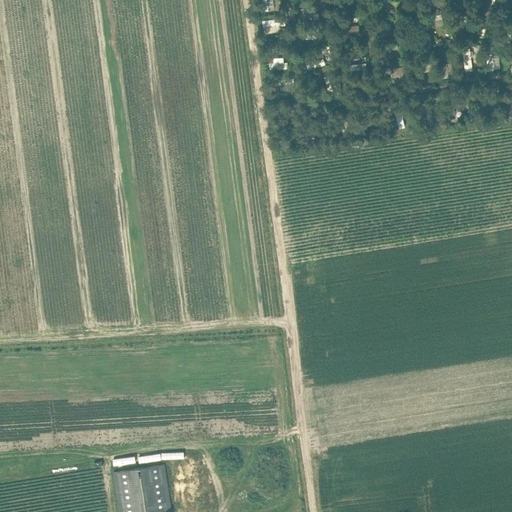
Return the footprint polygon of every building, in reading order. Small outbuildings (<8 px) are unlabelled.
[(273,0),(262,0),(262,9),(273,10),(273,0)] [(301,19),(319,18),(318,7),(300,8),(301,19)] [(262,26),(284,25),(284,18),(262,19),(262,26)] [(346,34),(359,32),(358,26),(345,28),(346,34)] [(469,47),(462,49),(465,70),(473,69),(469,47)] [(487,54),(488,69),(499,69),(499,53),(487,54)] [(284,57),(272,57),(273,62),(269,62),(269,68),(284,68),(284,57)] [(322,57),(307,64),(309,70),(325,62),(322,57)] [(348,70),(366,69),(366,58),(347,59),(348,70)] [(395,113),(398,128),(404,127),(401,112),(395,113)] [(113,472),(119,511),(170,511),(163,464),(113,472)]
